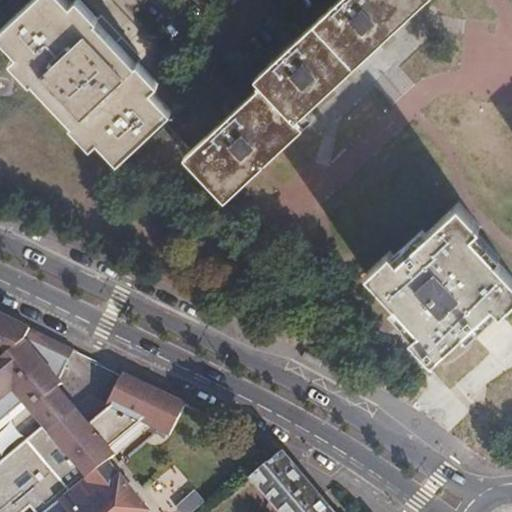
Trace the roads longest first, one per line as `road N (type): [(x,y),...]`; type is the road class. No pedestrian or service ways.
road 1 (primary): [(497,495),(442,474),(320,396),(0,241)]
road 2 (primary): [(0,271),(321,428),(439,511)]
